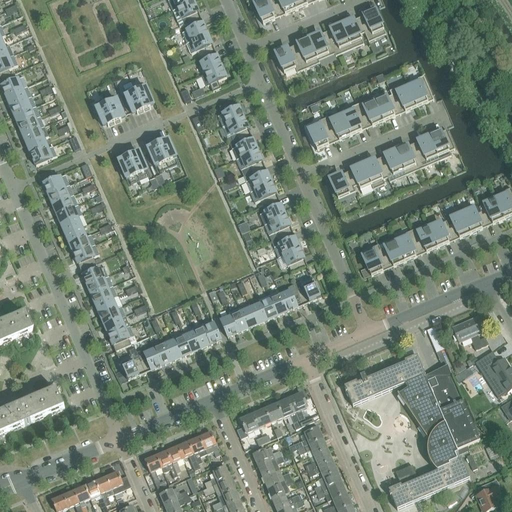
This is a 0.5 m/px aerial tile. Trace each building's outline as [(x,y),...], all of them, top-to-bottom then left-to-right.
[(192,0),(172,0),(169,2),(174,13),(178,11),(178,10),(194,3),(192,0)] [(264,26),(275,21),(275,19),(280,17),(274,4),(275,4),(272,0),(257,0),(253,2),(264,26)] [(272,0),(275,4),(274,4),(280,17),(285,15),(286,16),(297,12),(292,0),(272,0)] [(292,0),(297,12),(308,7),(308,5),(313,3),(311,0),(292,0)] [(178,10),(178,11),(174,13),(180,29),(190,25),(201,20),(194,3),(178,10)] [(366,34),(365,35),(369,44),(387,36),(376,12),(364,17),(365,19),(360,21),(366,34)] [(183,34),(187,45),(208,36),(201,20),(190,25),(192,30),(183,34)] [(364,46),(360,37),(365,35),(366,34),(360,21),(355,24),(354,22),(343,27),(353,51),(364,46)] [(336,56),(335,56),(336,58),(353,51),(343,27),(331,32),(332,33),(327,36),(336,56)] [(197,54),(200,59),(215,52),(208,36),(187,45),(192,56),(197,54)] [(327,36),(322,38),(321,36),(310,41),(319,63),(335,56),(336,56),(327,36)] [(303,72),(320,65),(319,63),(310,41),(298,46),(299,48),(294,50),(303,72)] [(5,49),(0,51),(0,63),(14,57),(10,47),(5,49)] [(294,50),(289,52),(288,50),(276,55),(285,75),(296,70),(298,75),(303,72),(294,50)] [(201,65),(206,76),(222,69),(215,52),(200,59),(202,65),(201,65)] [(19,68),(14,57),(0,63),(0,82),(12,77),(9,72),(19,68)] [(222,69),(206,76),(201,78),(206,89),(210,87),(213,94),(221,90),(218,83),(227,80),(222,69)] [(0,82),(7,98),(23,91),(28,89),(23,79),(14,83),(12,77),(0,82)] [(417,109),(429,104),(428,102),(434,100),(424,78),(407,85),(417,109)] [(134,89),(144,113),(151,110),(151,109),(150,109),(150,107),(154,105),(147,89),(145,90),(143,85),(134,89)] [(400,114),(405,112),(406,114),(417,109),(407,85),(390,92),(392,97),(400,114)] [(11,108),(32,99),(28,89),(23,91),(7,98),(11,108)] [(144,113),(134,89),(125,92),(128,98),(125,99),(132,115),(137,113),(138,115),(137,115),(137,116),(144,113)] [(187,91),(181,94),(186,106),(192,103),(187,91)] [(384,123),(396,118),(395,117),(400,114),(392,97),(387,99),(385,94),(374,99),(384,123)] [(114,98),(105,101),(115,125),(122,122),(121,122),(120,120),(125,118),(118,102),(116,103),(114,98)] [(15,118),(36,109),(32,99),(11,108),(15,118)] [(367,129),(372,126),(373,128),(384,123),(374,99),(357,106),(367,129)] [(108,128),(115,125),(105,101),(96,105),(99,110),(96,111),(103,127),(108,125),(109,127),(108,127),(108,128)] [(220,109),(220,110),(223,116),(218,118),(223,129),(244,120),(240,109),(231,113),(228,106),(220,109)] [(351,138),(363,133),(362,131),(367,129),(357,106),(341,114),(351,138)] [(41,119),(36,109),(15,118),(19,128),(41,119)] [(334,143),(339,141),(340,143),(351,138),(341,114),(324,121),(334,143)] [(199,118),(192,121),(198,133),(204,130),(199,118)] [(19,128),(24,138),(45,129),(41,119),(19,128)] [(228,140),(232,138),(233,137),(236,143),(239,141),(251,136),(244,120),(223,129),(228,140)] [(318,152),(329,147),(329,145),(334,143),(324,121),(307,128),(318,152)] [(45,129),(24,138),(28,148),(44,141),(49,139),(45,129)] [(430,139),(440,163),(452,158),(450,153),(455,151),(448,133),(442,136),(441,134),(430,139)] [(251,136),(239,141),(236,143),(238,148),(232,151),(237,162),(258,152),(251,136)] [(81,151),(76,139),(70,141),(75,153),(81,151)] [(430,139),(418,144),(419,145),(414,148),(422,165),(424,170),(440,163),(430,139)] [(49,150),(44,141),(28,148),(32,158),(49,150)] [(166,143),(159,146),(169,170),(178,166),(175,161),(178,160),(171,144),(166,146),(165,144),(166,144),(166,143)] [(160,174),(169,170),(159,146),(152,149),(152,150),(153,150),(153,152),(149,153),(156,170),(158,169),(160,174)] [(53,148),(49,150),(32,158),(36,168),(58,159),(53,148)] [(424,170),(422,165),(414,148),(409,150),(408,148),(397,153),(407,177),(424,170)] [(244,178),(265,169),(258,152),(237,162),(244,178)] [(389,179),(388,180),(390,184),(407,177),(397,153),(385,158),(386,160),(381,162),(389,179)] [(136,156),(130,159),(140,183),(148,179),(146,174),(149,173),(142,157),(137,159),(136,157),(137,156),(136,156)] [(131,186),(140,183),(130,159),(123,162),(124,162),(124,164),(120,166),(127,182),(129,181),(131,186)] [(386,186),(384,182),(388,180),(389,179),(381,162),(376,164),(375,162),(364,167),(372,186),(372,187),(374,191),(386,186)] [(93,178),(88,166),(82,168),(87,180),(93,178)] [(354,189),(359,187),(361,191),(372,187),(372,186),(364,167),(352,172),(353,174),(348,176),(354,189)] [(272,185),(265,169),(244,178),(251,194),(272,185)] [(342,176),(330,181),(339,201),(356,193),(354,189),(348,176),(343,178),(342,176)] [(49,197),(70,187),(66,177),(44,186),(49,197)] [(235,182),(221,188),(224,193),(237,187),(235,182)] [(251,194),(256,205),(261,203),(264,208),(267,207),(279,201),(272,185),(251,194)] [(49,197),(53,206),(74,197),(70,187),(49,197)] [(505,221),(511,217),(511,191),(511,190),(494,197),(505,221)] [(53,206),(57,216),(79,207),(74,197),(53,206)] [(487,226),(492,224),(493,226),(505,221),(494,197),(483,202),(485,206),(479,209),(481,214),(482,213),(487,226)] [(279,201),(267,207),(264,208),(266,214),(261,216),(265,227),(270,225),(286,218),(279,201)] [(471,235),(483,230),(482,229),(487,226),(482,213),(481,214),(477,216),(473,206),(461,211),(471,235)] [(83,218),(79,207),(57,216),(62,226),(78,219),(78,220),(83,218)] [(454,241),(459,238),(460,240),(471,235),(461,211),(450,216),(454,225),(449,227),(449,228),(454,241)] [(286,218),(270,225),(265,227),(272,243),(293,234),(286,218)] [(82,229),(78,220),(78,219),(62,226),(66,236),(82,229)] [(438,249),(450,245),(449,243),(454,241),(449,228),(449,227),(447,223),(430,230),(438,249)] [(430,230),(428,225),(411,232),(421,255),(426,253),(427,254),(438,249),(430,230)] [(87,239),(82,229),(66,236),(70,246),(87,239)] [(250,229),(245,231),(250,242),(255,240),(250,229)] [(405,264),(417,259),(416,257),(421,255),(411,232),(395,240),(397,244),(405,264)] [(284,258),(300,251),(293,234),(272,243),(279,260),(284,258)] [(91,237),(87,239),(70,246),(74,256),(96,247),(91,237)] [(388,269),(393,267),(394,269),(405,264),(397,244),(381,251),(380,251),(388,269)] [(372,278),(384,273),(383,271),(388,269),(380,251),(381,251),(379,246),(361,254),(372,278)] [(81,272),(93,267),(97,265),(94,260),(100,257),(96,247),(74,256),(81,272)] [(292,274),(307,267),(300,251),(284,258),(288,268),(289,268),(292,274)] [(105,281),(104,280),(100,270),(96,272),(93,267),(81,272),(88,288),(105,281)] [(104,280),(105,281),(88,288),(92,298),(113,289),(109,278),(104,280)] [(304,307),(310,305),(322,300),(317,289),(319,288),(316,283),(315,284),(312,279),(295,286),(299,295),(304,307)] [(299,295),(295,286),(279,293),(281,297),(288,314),(304,307),(299,295)] [(118,299),(113,289),(92,298),(96,308),(113,300),(113,301),(118,299)] [(281,297),(271,302),(278,318),(288,314),(281,297)] [(117,310),(113,301),(113,300),(96,308),(101,317),(117,310)] [(271,302),(261,306),(268,323),(278,318),(271,302)] [(239,310),(248,331),(258,327),(251,310),(250,305),(239,310)] [(261,306),(251,310),(258,327),(268,323),(261,306)] [(122,308),(117,310),(101,317),(105,327),(122,320),(122,321),(126,319),(122,308)] [(231,319),(238,335),(248,331),(239,310),(229,314),(231,319)] [(0,325),(0,346),(32,333),(24,315),(0,325)] [(231,319),(221,323),(228,340),(238,335),(231,319)] [(488,346),(485,339),(479,342),(477,336),(483,333),(477,319),(453,330),(459,343),(471,338),(474,344),(473,344),(476,351),(488,346)] [(126,330),(122,321),(122,320),(105,327),(109,337),(126,330)] [(204,330),(212,347),(222,342),(213,321),(202,326),(204,330)] [(435,324),(430,326),(438,348),(444,346),(435,324)] [(126,330),(109,337),(116,353),(132,346),(129,341),(135,338),(130,328),(126,330)] [(183,334),(192,355),(202,351),(195,334),(193,330),(183,334)] [(195,334),(202,351),(212,347),(204,330),(195,334)] [(175,343),(182,360),(192,355),(183,334),(172,339),(174,343),(175,343)] [(172,364),(165,347),(163,343),(153,347),(155,352),(162,368),(172,364)] [(165,347),(172,364),(182,360),(175,343),(174,343),(165,347)] [(441,351),(436,353),(442,367),(447,365),(441,351)] [(141,363),(146,375),(162,368),(155,352),(145,356),(147,361),(141,363)] [(129,383),(146,375),(141,363),(137,353),(131,355),(131,356),(119,361),(122,366),(120,367),(122,373),(124,372),(129,383)] [(493,353),(477,363),(492,386),(500,398),(507,394),(508,394),(511,391),(511,372),(504,360),(499,364),(497,360),(493,353)] [(468,447),(481,442),(464,403),(463,403),(452,377),(429,386),(425,378),(426,377),(418,357),(405,363),(406,365),(367,381),(365,377),(361,379),(363,383),(358,385),(357,383),(345,388),(347,392),(345,393),(348,397),(349,397),(353,408),(354,408),(405,386),(408,391),(399,397),(430,443),(429,445),(428,447),(428,450),(428,452),(428,454),(428,457),(429,459),(430,462),(431,464),(432,466),(433,468),(435,470),(436,472),(438,473),(419,482),(413,467),(396,474),(401,487),(389,492),(391,496),(390,496),(392,501),(393,500),(398,511),(470,480),(470,481),(471,480),(463,460),(458,462),(456,457),(459,456),(458,452),(468,447)] [(57,392),(48,395),(0,416),(0,437),(65,410),(57,392)] [(290,401),(296,415),(309,409),(303,395),(290,401)] [(300,423),(296,415),(290,401),(278,406),(284,420),(291,417),(297,432),(303,429),(300,423)] [(511,421),(511,402),(502,409),(511,422),(511,421)] [(266,411),(272,425),(284,420),(278,406),(266,411)] [(254,416),(260,430),(272,425),(266,411),(254,416)] [(260,430),(254,416),(248,419),(247,416),(241,419),(242,421),(241,422),(244,430),(236,433),(240,442),(248,438),(247,436),(260,430)] [(313,418),(300,423),(303,429),(315,424),(313,418)] [(303,442),(288,449),(291,455),(295,453),(299,451),(324,441),(319,429),(305,435),(308,441),(303,443),(303,442)] [(275,432),(278,440),(283,438),(280,430),(275,432)] [(200,439),(207,456),(214,453),(216,459),(220,457),(216,447),(211,434),(200,439)] [(263,439),(265,445),(271,443),(269,437),(263,439)] [(207,456),(200,439),(189,444),(198,466),(202,465),(200,459),(207,456)] [(265,445),(263,439),(257,442),(259,448),(265,445)] [(315,458),(329,452),(324,441),(299,451),(301,456),(308,454),(308,453),(312,451),(315,458)] [(178,449),(183,461),(189,458),(196,473),(200,471),(198,466),(189,444),(178,449)] [(487,450),(486,450),(491,461),(492,461),(503,456),(498,445),(487,450)] [(468,447),(458,452),(459,456),(470,451),(468,447)] [(177,476),(181,474),(176,464),(183,461),(178,449),(167,453),(177,476)] [(259,469),(271,463),(282,459),(280,453),(274,456),(271,450),(254,457),(259,469)] [(329,452),(315,458),(317,463),(306,468),(308,473),(319,469),(333,463),(329,452)] [(156,458),(161,470),(164,475),(171,472),(174,480),(178,479),(177,476),(167,453),(163,455),(162,453),(161,453),(157,454),(156,456),(157,458),(156,458)] [(472,456),(467,458),(473,472),(478,470),(472,456)] [(151,475),(155,484),(159,482),(155,473),(161,470),(156,458),(145,463),(150,475),(151,475)] [(264,480),(281,472),(278,467),(285,464),(282,459),(271,463),(259,469),(264,480)] [(333,463),(319,469),(308,473),(311,479),(322,474),(324,479),(324,480),(338,474),(333,463)] [(216,480),(205,485),(207,490),(230,480),(225,469),(213,474),(216,480)] [(281,472),(264,480),(268,491),(292,481),(289,475),(283,478),(281,472)] [(107,479),(114,496),(131,489),(131,490),(132,490),(127,478),(126,479),(121,482),(118,474),(107,479)] [(318,495),(343,485),(338,474),(324,480),(324,479),(319,481),(322,487),(315,490),(318,495)] [(114,496),(107,479),(96,484),(101,496),(103,501),(105,506),(106,508),(110,506),(107,499),(114,496)] [(207,490),(203,492),(204,495),(205,498),(216,493),(218,498),(218,499),(235,491),(232,485),(230,480),(207,490)] [(273,502),(285,497),(285,496),(290,494),(287,489),(294,486),(292,481),(268,491),(273,502)] [(481,496),(478,497),(484,511),(491,511),(499,509),(498,508),(500,507),(501,506),(502,505),(502,503),(502,501),(501,500),(502,499),(498,489),(500,488),(497,482),(479,490),(481,496)] [(160,485),(156,487),(158,492),(166,488),(167,488),(165,483),(164,483),(160,485)] [(97,498),(102,508),(105,506),(103,501),(101,496),(96,484),(85,488),(90,501),(97,498)] [(326,497),(329,504),(334,502),(348,496),(343,485),(318,495),(320,500),(326,497)] [(80,505),(79,505),(80,507),(86,505),(85,503),(90,501),(85,488),(74,493),(80,505)] [(165,495),(160,497),(165,508),(189,498),(187,493),(186,493),(180,495),(178,489),(172,492),(165,495)] [(221,504),(213,507),(214,511),(217,511),(240,502),(235,491),(218,499),(221,504)] [(80,505),(74,493),(64,497),(69,510),(75,507),(77,511),(82,511),(82,510),(80,507),(79,505),(80,505)] [(336,507),(324,511),(339,511),(352,507),(350,502),(352,501),(353,499),(351,496),(350,496),(348,496),(334,502),(336,507)] [(63,511),(69,510),(64,497),(53,502),(56,511),(63,511)] [(277,511),(279,511),(301,503),(299,497),(287,502),(285,497),(273,502),(277,511)] [(189,498),(165,508),(166,511),(181,511),(180,508),(191,503),(189,498)] [(243,511),(240,502),(217,511),(243,511)] [(297,511),(303,508),(301,503),(279,511),(297,511)]
